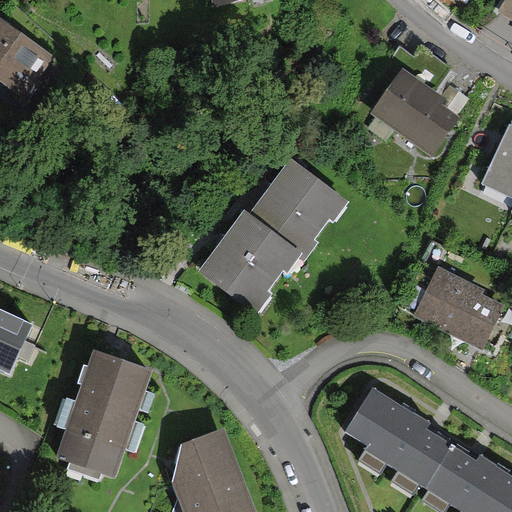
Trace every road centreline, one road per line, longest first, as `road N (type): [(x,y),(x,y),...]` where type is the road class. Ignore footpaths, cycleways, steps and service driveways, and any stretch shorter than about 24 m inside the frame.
road 1 (residential): [(271,406),(229,361),(169,323),(0,242)]
road 2 (residential): [(271,406),(336,350),(368,342),(408,349),(511,418)]
road 3 (residential): [(404,0),(511,74)]
